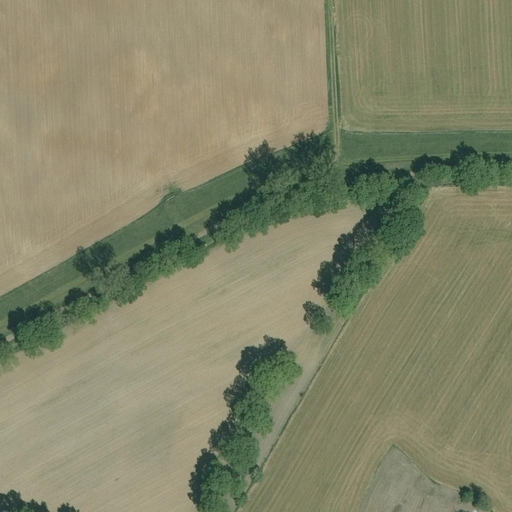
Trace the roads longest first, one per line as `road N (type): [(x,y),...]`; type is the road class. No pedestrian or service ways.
road 1 (track): [(0,346),(314,180),(511,173)]
road 2 (track): [(336,179),(329,0)]
